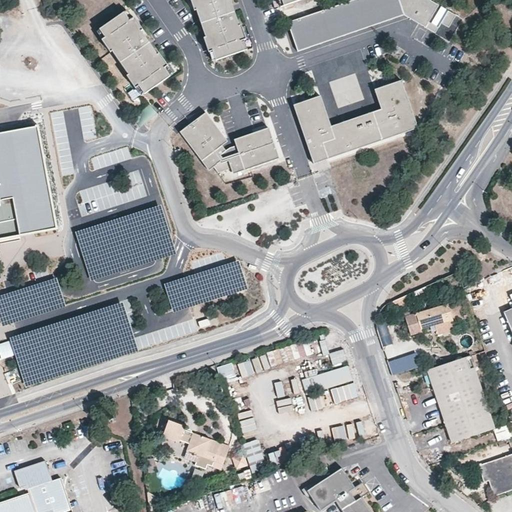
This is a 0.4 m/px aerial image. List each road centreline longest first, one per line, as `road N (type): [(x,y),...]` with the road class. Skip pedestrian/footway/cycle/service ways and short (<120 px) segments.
road 1 (residential): [(290,273),(194,234),(176,206),(157,140),(161,123),(209,91)]
road 2 (residential): [(362,329),(399,450),(461,511)]
road 3 (residential): [(272,70),(401,34),(446,63)]
road 4 (residential): [(323,226),(272,70)]
road 5 (tertiary): [(0,427),(128,384),(133,374)]
road 6 (tertiary): [(266,332),(133,374)]
road 7 (tertiary): [(133,374),(0,413)]
road 8 (tertiary): [(511,86),(438,195)]
